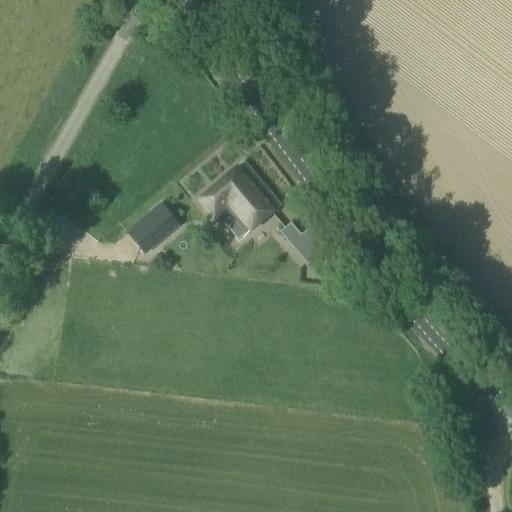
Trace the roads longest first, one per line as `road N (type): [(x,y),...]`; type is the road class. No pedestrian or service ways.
road 1 (tertiary): [(511,410),(374,260),(177,0)]
road 2 (unclassified): [(0,246),(146,0)]
